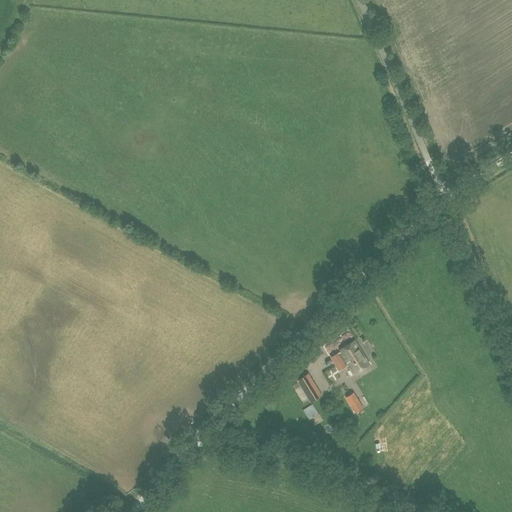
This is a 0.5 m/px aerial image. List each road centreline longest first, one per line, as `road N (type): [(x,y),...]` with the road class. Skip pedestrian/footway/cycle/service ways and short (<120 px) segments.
road 1 (unclassified): [(133,511),(251,377),(445,198)]
road 2 (track): [(188,444),(292,456),(412,511)]
road 3 (unclassified): [(445,198),(359,0)]
road 4 (unclassified): [(511,351),(445,198)]
